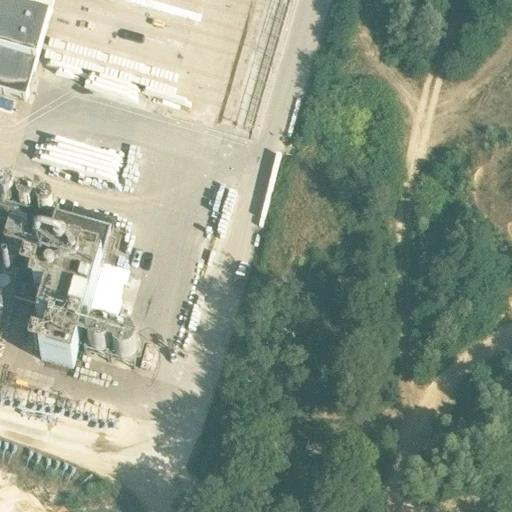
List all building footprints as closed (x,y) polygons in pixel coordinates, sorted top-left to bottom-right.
[(26,102),(37,64),(38,64),(45,40),(49,24),(53,10),(14,0),(0,0),(0,118),(8,121),(15,99),(26,102)] [(14,0),(53,10),(56,3),(56,0),(14,0)] [(141,89),(142,74),(84,69),(83,85),(141,89)] [(330,108),(323,136),(359,145),(366,118),(330,108)] [(116,222),(74,210),(70,224),(57,220),(37,289),(53,294),(45,324),(54,327),(44,362),(74,370),(116,222)]
